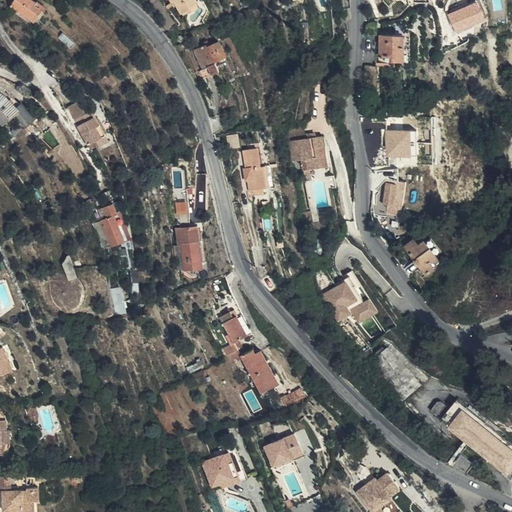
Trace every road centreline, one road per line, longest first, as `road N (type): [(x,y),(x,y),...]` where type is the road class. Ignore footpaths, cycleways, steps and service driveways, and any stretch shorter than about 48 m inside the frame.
road 1 (tertiary): [(511,505),(437,467),(387,430),(260,297),(239,259),(204,119),(164,46),(115,0)]
road 2 (unclassified): [(511,358),(433,321),(366,239),(352,114),(357,0)]
